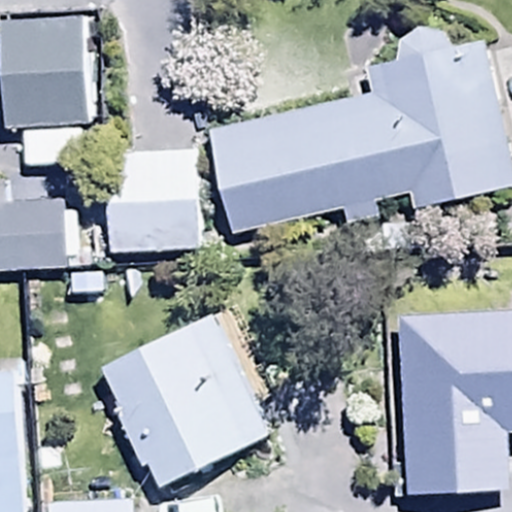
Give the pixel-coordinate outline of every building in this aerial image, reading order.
[(85,26),(0,27),(0,138),(8,139),(8,178),(86,177),(85,26)] [(370,105),(207,141),(228,238),(406,201),(410,217),(511,194),(511,167),(486,50),(452,58),(443,43),(429,36),(403,44),(395,57),(395,70),(365,75),(370,105)] [(199,159),(112,160),(113,261),(200,260),(199,159)] [(0,213),(0,279),(88,274),(84,208),(0,213)] [(511,317),(393,319),(394,502),(506,501),(506,436),(511,435),(511,317)] [(215,323),(99,376),(156,500),(272,446),(215,323)] [(23,511),(17,367),(0,367),(0,511),(23,511)]
